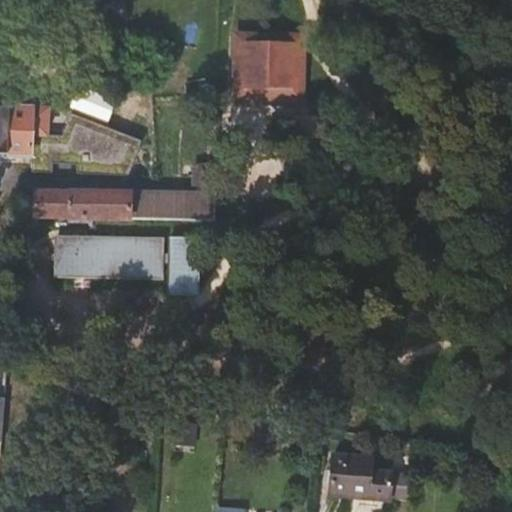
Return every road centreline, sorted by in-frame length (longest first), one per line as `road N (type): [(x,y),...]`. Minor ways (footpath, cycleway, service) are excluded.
road 1 (track): [(298,0),(317,27),(345,121),(511,274)]
road 2 (track): [(0,246),(50,306),(67,346),(53,511)]
